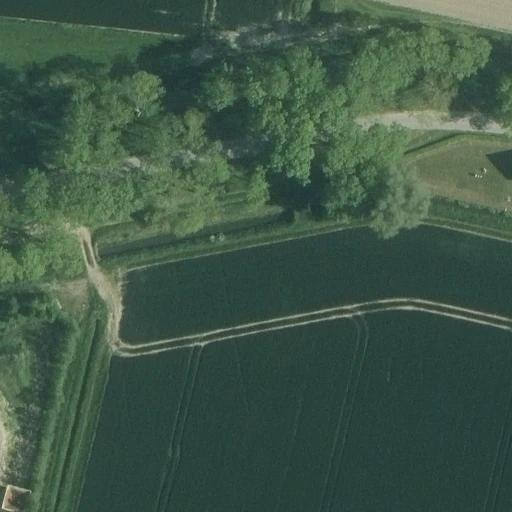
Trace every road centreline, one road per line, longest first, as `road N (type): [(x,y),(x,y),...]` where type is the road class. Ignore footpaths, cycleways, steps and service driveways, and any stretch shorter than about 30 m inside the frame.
road 1 (unclassified): [(511,127),(399,121),(0,191)]
road 2 (track): [(76,229),(296,185),(465,121)]
road 3 (track): [(306,46),(0,101)]
road 4 (track): [(281,35),(327,49),(409,36),(511,48)]
road 5 (track): [(0,239),(56,224),(76,229),(115,327)]
